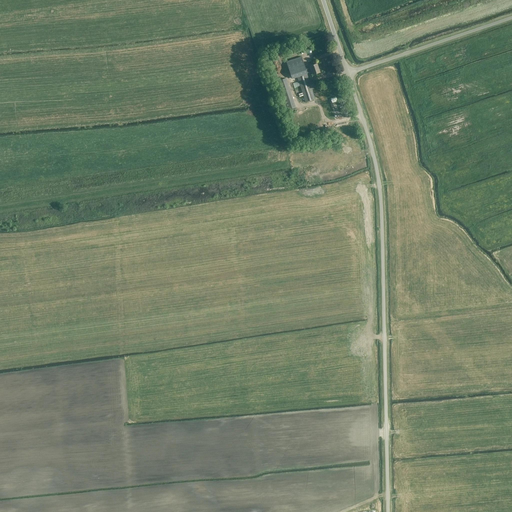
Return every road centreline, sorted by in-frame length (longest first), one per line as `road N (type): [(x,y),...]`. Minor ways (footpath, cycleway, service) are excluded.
road 1 (unclassified): [(387,511),(380,199),(347,73)]
road 2 (unclassified): [(511,17),(347,73)]
